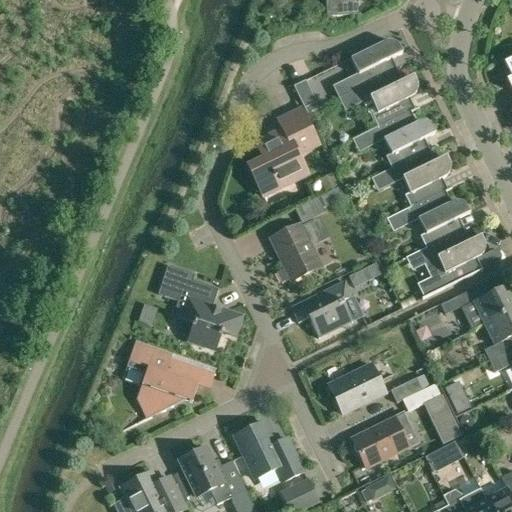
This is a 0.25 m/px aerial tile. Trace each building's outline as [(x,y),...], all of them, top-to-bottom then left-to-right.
[(324,0),(326,18),(358,16),(356,0),(324,0)] [(357,75),(345,81),(351,93),(396,71),(390,60),(401,54),(398,48),(395,44),(391,42),(386,42),(350,60),(357,75)] [(511,59),(503,64),(511,80),(508,81),(511,89),(511,59)] [(370,100),(376,114),(371,116),(377,128),(410,113),(414,111),(408,100),(412,98),(414,96),(416,92),(417,86),(413,78),(402,83),(396,71),(351,93),(357,106),(370,100)] [(262,108),(274,109),(276,93),(264,92),(262,108)] [(304,109),(307,115),(322,108),(319,101),(304,109)] [(256,184),(271,177),(277,190),(307,176),(297,156),(317,146),(300,111),(278,122),(283,131),(255,145),(263,161),(248,168),(256,184)] [(410,113),(377,128),(365,134),(371,147),(383,142),(390,155),(386,158),(392,170),(429,152),(423,140),(434,135),(429,125),(425,123),(422,123),(418,123),(415,125),(410,113)] [(391,186),(402,180),(409,194),(404,196),(410,208),(444,193),(446,192),(441,180),(446,178),(449,173),(449,166),(445,158),(434,164),(429,152),(392,170),(385,174),(391,186)] [(325,195),(319,198),(325,209),(347,198),(341,186),(325,195)] [(426,249),(463,231),(457,220),(469,214),(463,205),(458,202),(454,202),(450,204),(444,193),(410,208),(399,214),(406,227),(418,221),(425,235),(420,237),(426,249)] [(317,217),(301,225),(270,240),(284,270),(276,274),(281,285),(290,281),(291,283),(319,269),(308,247),(327,237),(317,217)] [(468,243),(463,231),(426,249),(418,253),(424,266),(430,279),(416,286),(423,300),(437,293),(444,289),(481,272),(475,260),(480,258),(482,255),(484,252),(484,245),(480,238),(468,243)] [(192,343),(210,349),(212,345),(217,347),(221,334),(233,338),(241,315),(220,308),(219,311),(211,308),(218,291),(188,280),(190,275),(167,267),(157,296),(176,302),(174,309),(184,312),(181,320),(193,324),(189,337),(194,339),(192,343)] [(362,271),(348,277),(353,288),(367,282),(362,271)] [(308,320),(318,340),(352,323),(342,303),(353,298),(345,283),(291,310),(298,325),(308,320)] [(480,287),(457,298),(473,331),(484,326),(484,325),(511,311),(511,303),(504,287),(485,296),(480,287)] [(402,310),(415,304),(412,296),(398,303),(402,310)] [(494,346),(498,345),(511,337),(511,311),(484,325),(484,326),(494,346)] [(146,421),(185,402),(191,404),(198,387),(209,391),(214,375),(169,359),(171,354),(136,342),(127,367),(145,374),(136,401),(146,421)] [(503,356),(498,345),(494,346),(483,351),(489,363),(503,356)] [(494,374),(508,367),(503,356),(489,363),(494,374)] [(328,386),(342,416),(385,396),(370,366),(328,386)] [(396,405),(402,402),(421,392),(415,380),(390,392),(396,405)] [(457,384),(444,390),(456,414),(469,408),(457,384)] [(402,402),(408,413),(440,398),(434,386),(421,392),(402,402)] [(440,398),(423,406),(431,423),(450,414),(441,397),(440,398)] [(404,415),(352,440),(366,470),(408,449),(402,437),(412,432),(404,415)] [(274,470),(281,485),(305,474),(288,438),(272,445),(262,424),(234,438),(255,479),(274,470)] [(444,448),(452,464),(461,459),(452,443),(444,448)] [(209,491),(216,506),(246,492),(231,463),(221,468),(221,466),(213,463),(206,449),(178,463),(195,498),(209,491)] [(485,501),(490,511),(511,511),(511,473),(499,479),(506,490),(486,500),(485,501)] [(117,511),(184,511),(185,511),(172,487),(163,492),(158,491),(150,474),(121,488),(126,499),(114,505),(117,511)] [(383,496),(394,491),(388,480),(378,485),(383,496)] [(289,511),(297,511),(318,502),(308,482),(281,495),(289,511)] [(368,503),(372,501),(367,490),(362,493),(368,503)] [(444,501),(449,511),(490,511),(479,490),(464,497),(455,490),(443,496),(445,500),(444,501)] [(449,511),(444,501),(433,506),(435,511),(449,511)]
